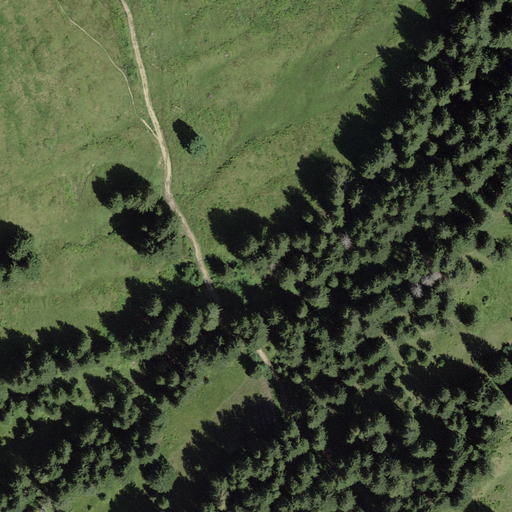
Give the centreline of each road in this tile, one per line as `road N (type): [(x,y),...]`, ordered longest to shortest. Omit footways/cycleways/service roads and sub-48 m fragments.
road 1 (track): [(374,511),(299,424),(268,362),(227,321),(169,194),(162,142)]
road 2 (track): [(162,142),(121,0)]
